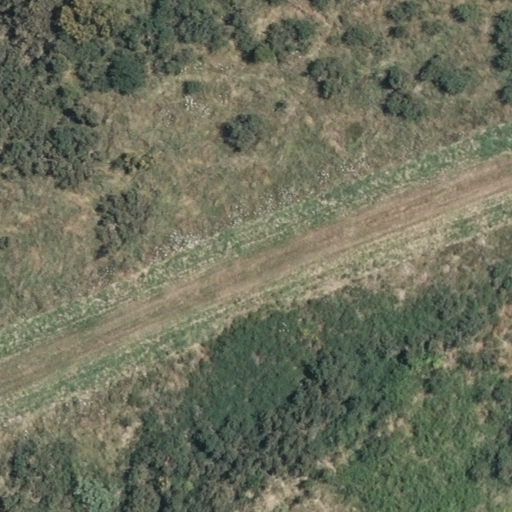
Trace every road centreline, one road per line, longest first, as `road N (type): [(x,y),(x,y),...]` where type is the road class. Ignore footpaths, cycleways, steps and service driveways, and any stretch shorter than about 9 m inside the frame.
road 1 (track): [(511,119),(215,306),(0,368)]
road 2 (track): [(497,128),(480,0)]
